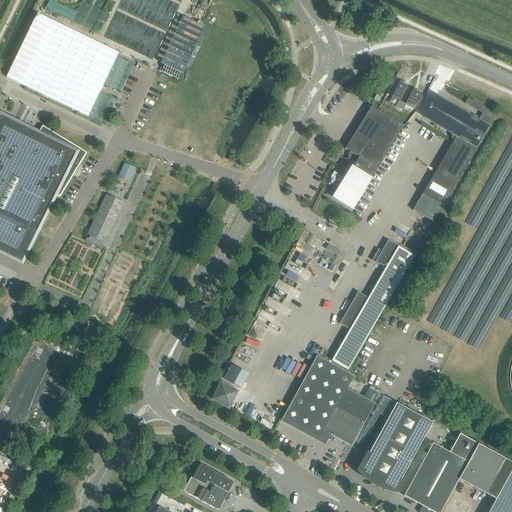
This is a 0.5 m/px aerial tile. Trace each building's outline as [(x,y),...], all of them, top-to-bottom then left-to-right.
[(220,8),(202,0),(194,0),(172,47),(195,58),(220,8)] [(7,78),(80,113),(108,55),(35,19),(7,78)] [(396,88),(392,97),(399,101),(400,101),(407,87),(399,83),(396,88)] [(413,90),(405,104),(406,105),(413,108),(418,100),(421,94),(413,90)] [(423,194),(443,206),(489,127),(488,127),(495,115),(485,109),(478,121),(436,97),(424,118),(456,137),(455,139),(455,138),(454,139),(455,139),(452,145),(451,144),(451,145),(451,146),(448,151),(447,152),(448,152),(445,157),(444,157),(444,158),(441,163),(440,164),(441,164),(438,169),(437,169),(437,170),(434,175),(433,176),(434,176),(431,181),(430,181),(430,182),(427,188),(427,187),(426,188),(427,189),(424,194),(423,194)] [(397,122),(392,119),(372,106),(345,150),(352,154),(349,160),(347,159),(345,159),(348,160),(350,161),(352,161),(354,162),(356,163),(334,197),(353,209),(377,170),(404,126),(397,122)] [(0,252),(22,263),(54,198),(54,197),(55,195),(60,197),(87,153),(43,126),(38,133),(31,130),(31,129),(0,113),(0,252)] [(332,159),(337,162),(340,156),(335,153),(332,159)] [(118,178),(129,183),(136,168),(125,163),(118,178)] [(345,179),(344,178),(336,174),(333,179),(342,184),(345,179)] [(434,223),(435,221),(443,206),(423,194),(413,211),(434,223)] [(123,204),(107,196),(88,235),(91,236),(89,240),(87,239),(86,241),(101,248),(102,246),(101,245),(103,241),(105,242),(123,204)] [(304,231),(296,245),(311,253),(314,248),(312,247),(305,243),(310,234),(304,231)] [(368,298),(357,292),(339,324),(349,329),(331,361),(347,371),(414,255),(388,240),(381,251),(379,250),(372,261),(385,268),(368,298)] [(317,356),(283,419),(313,435),(320,439),(324,432),(351,447),(352,447),(375,404),(348,389),(355,377),(347,373),(317,356)] [(360,471),(364,475),(369,479),(374,482),(379,485),(384,488),(390,489),(396,491),(432,422),(395,403),(360,471)] [(441,511),(444,507),(478,445),(460,435),(450,453),(433,444),(404,497),(422,506),(419,511),(441,511)] [(511,463),(478,445),(459,480),(496,500),(511,470),(511,463)] [(336,458),(330,470),(334,472),(340,461),(336,458)] [(191,478),(230,499),(232,495),(228,493),(234,483),(199,464),(191,478)] [(511,511),(511,470),(489,511),(511,511)] [(228,503),(230,499),(191,478),(183,492),(218,511),(224,501),(228,503)]
